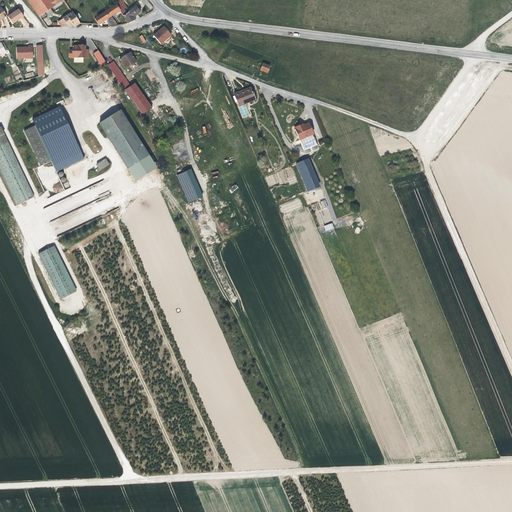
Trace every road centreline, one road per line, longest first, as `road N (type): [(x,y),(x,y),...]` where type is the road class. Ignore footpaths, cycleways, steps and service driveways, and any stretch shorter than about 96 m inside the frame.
road 1 (track): [(511,463),(0,486)]
road 2 (track): [(511,14),(489,32),(415,140),(511,364)]
road 3 (tertiary): [(169,15),(511,58)]
road 4 (track): [(110,173),(125,208),(117,229),(217,454),(214,478)]
road 5 (track): [(160,186),(237,312),(303,473)]
road 6 (track): [(186,479),(79,245),(57,245)]
road 7 (track): [(29,265),(133,482)]
road 8 (residential): [(209,66),(415,140)]
road 9 (residential): [(89,32),(209,66)]
